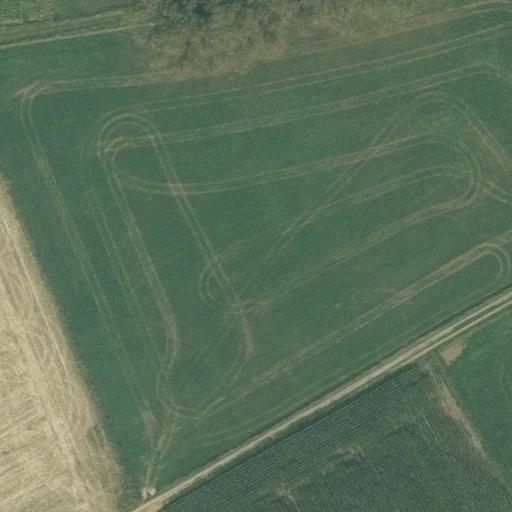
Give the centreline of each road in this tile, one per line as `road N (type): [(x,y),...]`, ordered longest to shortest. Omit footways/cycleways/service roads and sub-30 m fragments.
road 1 (track): [(145,511),(511,301)]
road 2 (track): [(0,36),(209,0)]
